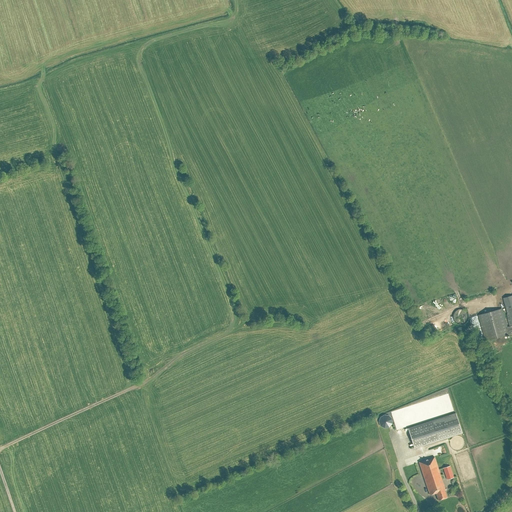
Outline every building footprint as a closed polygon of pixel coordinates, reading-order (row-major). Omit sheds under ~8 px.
[(507,327),(503,313),(502,308),(478,315),(483,334),(485,342),(510,335),(510,334),(511,333),(511,295),(503,298),(507,314),(506,314),(508,319),(507,319),(509,326),(507,327)] [(408,428),(414,449),(462,433),(455,413),(454,413),(408,428)] [(380,426),(384,428),(389,427),(392,424),(392,419),(389,415),(384,415),(380,417),(378,422),(380,426)] [(438,469),(434,457),(431,458),(419,462),(430,495),(436,493),(438,500),(447,497),(445,490),(438,469)] [(449,466),(443,468),(442,468),(446,480),(453,477),(449,466)]
